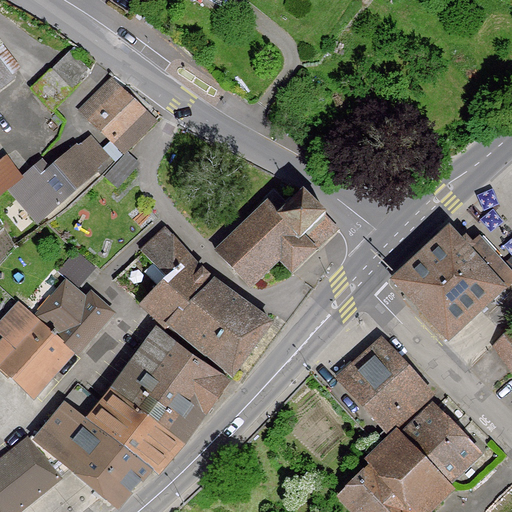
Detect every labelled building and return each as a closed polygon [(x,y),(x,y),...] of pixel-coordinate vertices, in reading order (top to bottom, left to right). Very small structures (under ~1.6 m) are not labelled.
[(0,86),(12,77),(0,61),(0,45),(2,45),(0,42),(0,86)] [(52,110),(90,73),(71,53),(34,90),(52,110)] [(119,93),(109,82),(79,110),(91,121),(124,152),(153,124),(119,93)] [(10,188),(38,221),(61,201),(62,202),(98,172),(76,147),(48,171),(40,162),(10,188)] [(139,165),(126,153),(116,166),(126,179),(139,165)] [(126,179),(116,166),(105,177),(117,188),(126,179)] [(252,219),(217,252),(250,287),(279,260),(292,275),(318,250),(303,236),(326,214),(303,191),(288,206),(274,191),(248,215),(252,219)] [(167,329),(211,282),(193,263),(166,231),(142,253),(168,279),(141,305),(167,329)] [(449,340),(511,282),(511,278),(478,241),(473,245),(466,238),(450,252),(438,240),(394,281),(449,340)] [(232,378),(271,324),(212,281),(211,282),(167,329),(170,326),(232,378)] [(71,351),(76,356),(109,318),(87,298),(84,301),(66,286),(36,320),(71,351)] [(0,354),(0,363),(33,394),(71,351),(36,320),(19,304),(0,328),(0,335),(9,343),(0,354)] [(511,327),(494,345),(511,370),(511,372),(511,373),(511,327)] [(229,381),(159,330),(148,345),(143,341),(130,359),(135,363),(114,392),(183,444),(229,381)] [(431,394),(384,343),(341,382),(387,433),(394,427),(396,429),(419,409),(417,406),(431,394)] [(151,470),(157,475),(183,444),(114,392),(103,405),(78,384),(62,403),(67,407),(33,447),(28,441),(0,463),(0,511),(16,511),(72,468),(117,507),(151,470)] [(396,429),(400,433),(405,438),(404,439),(446,483),(447,481),(477,452),(435,409),(427,416),(419,409),(396,429)] [(424,511),(451,486),(447,481),(446,483),(404,439),(405,438),(400,433),(368,464),(372,469),(343,497),(356,511),(424,511)]
